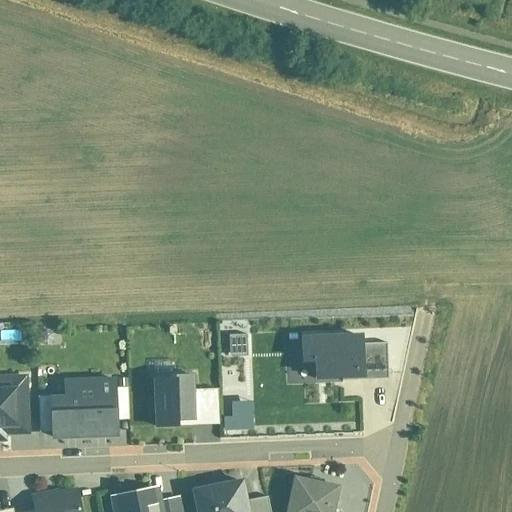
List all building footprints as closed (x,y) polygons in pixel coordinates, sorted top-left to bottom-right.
[(361,330),(302,333),(303,361),(316,360),(317,377),(363,375),(361,330)] [(155,367),(157,420),(194,418),(192,366),(155,367)] [(50,387),(51,430),(119,428),(117,370),(62,371),(63,387),(50,387)] [(25,374),(0,375),(0,432),(27,431),(25,374)] [(330,511),(336,485),(293,477),(286,511),(330,511)] [(248,511),(242,481),(194,491),(198,511),(248,511)] [(157,511),(154,494),(112,502),(113,511),(157,511)] [(83,511),(80,495),(35,504),(36,511),(83,511)]
